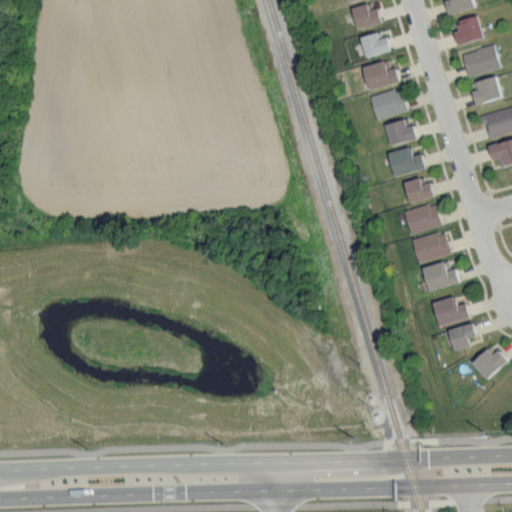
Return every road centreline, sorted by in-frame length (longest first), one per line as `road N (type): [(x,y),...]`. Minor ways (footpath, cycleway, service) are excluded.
road 1 (secondary): [(511,448),(0,467)]
road 2 (secondary): [(0,500),(511,481)]
road 3 (residential): [(410,0),(485,246),(511,287)]
